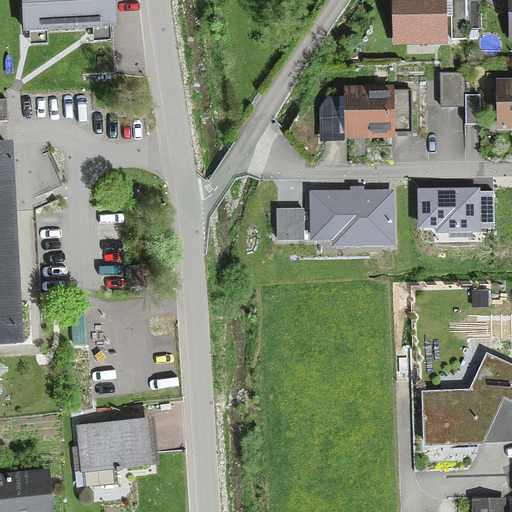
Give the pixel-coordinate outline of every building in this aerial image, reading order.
[(24,0),(26,35),(120,29),(118,0),(24,0)] [(448,0),(392,0),(395,48),(450,45),(448,0)] [(511,132),(511,82),(496,83),(497,133),(511,132)] [(397,87),(345,89),(346,144),(398,142),(397,87)] [(13,141),(0,141),(0,342),(22,342),(13,141)] [(393,192),(312,193),(313,239),(335,239),(335,245),(394,244),(393,192)] [(130,270),(132,288),(142,287),(140,269),(130,270)] [(138,346),(135,311),(75,317),(79,352),(138,346)] [(471,388),(423,390),(425,438),(479,436),(500,387),(511,392),(511,391),(511,365),(487,354),(471,388)] [(157,420),(77,428),(82,475),(163,468),(157,420)] [(57,511),(53,470),(0,475),(0,511),(57,511)] [(472,500),(472,511),(502,511),(503,500),(472,500)]
